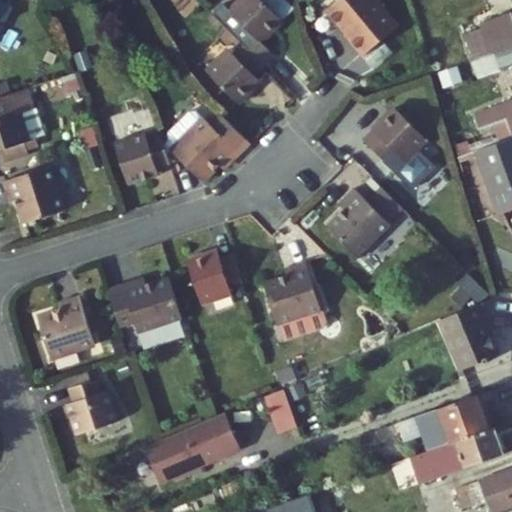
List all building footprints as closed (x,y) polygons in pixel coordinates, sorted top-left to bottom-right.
[(0,0),(0,21),(1,19),(13,26),(21,11),(3,2),(4,0),(0,0)] [(259,44),(249,54),(270,75),(280,65),(266,51),(288,27),(258,0),(249,0),(232,18),(259,44)] [(282,0),(258,0),(288,27),(299,16),(282,0)] [(348,44),(367,64),(385,47),(402,32),(371,0),(348,0),(327,21),(349,43),(348,44)] [(511,15),(483,26),(494,56),(511,49),(511,15)] [(385,47),(367,64),(378,76),(396,59),(385,47)] [(211,81),(244,114),(266,92),(259,86),(270,75),(249,54),(239,64),(233,58),(211,81)] [(396,150),(406,161),(429,139),(399,107),(364,140),(384,161),(396,150)] [(0,160),(33,151),(24,121),(8,126),(2,108),(0,109),(0,160)] [(176,159),(208,192),(230,170),(234,175),(256,153),(227,124),(218,134),(210,126),(176,159)] [(145,134),(113,144),(127,189),(159,180),(156,173),(171,168),(162,138),(147,143),(145,134)] [(511,157),(511,140),(486,151),(491,166),(511,157)] [(511,212),(511,157),(491,166),(511,213),(511,212)] [(27,229),(70,215),(56,172),(8,188),(13,204),(19,202),(27,229)] [(330,235),(362,268),(395,235),(392,233),(410,216),(389,195),(371,212),(357,198),(346,209),(351,215),(330,235)] [(192,270),(206,312),(234,303),(232,296),(246,291),(237,264),(223,268),(221,260),(192,270)] [(267,292),(287,350),(330,335),(308,270),(292,275),(295,283),(267,292)] [(141,341),(185,327),(172,286),(144,295),(141,288),(113,297),(126,336),(138,332),(141,341)] [(63,319),(41,325),(55,368),(99,354),(83,304),(67,309),(70,316),(63,319)] [(442,325),(463,375),(498,360),(486,327),(488,325),(484,307),(442,325)] [(67,309),(60,311),(63,319),(70,316),(67,309)] [(94,377),(70,385),(74,397),(97,389),(94,377)] [(80,443),(122,429),(112,400),(105,402),(101,388),(97,389),(74,397),(78,410),(71,412),(80,443)] [(276,438),(299,430),(287,393),(263,400),(276,438)] [(434,456),(447,450),(493,435),(480,400),(421,420),(434,456)] [(240,455),(225,418),(144,452),(160,489),(172,484),(176,485),(185,481),(187,477),(240,455)] [(456,478),(507,461),(498,433),(493,435),(447,450),(456,478)] [(511,511),(511,476),(461,495),(467,511),(511,511)]
